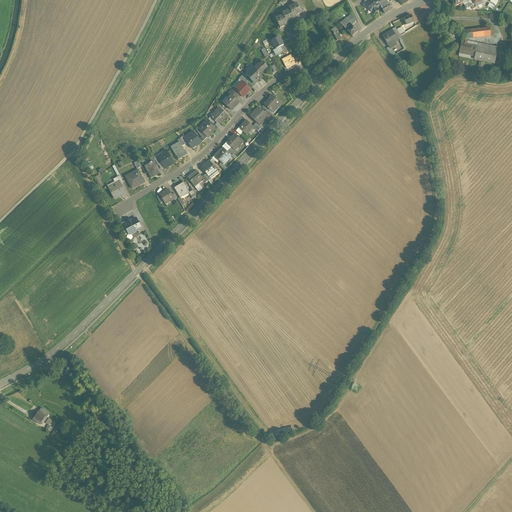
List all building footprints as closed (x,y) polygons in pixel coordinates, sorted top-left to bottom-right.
[(371,0),(366,3),(373,14),(382,9),(381,8),(381,7),(380,7),(378,2),(376,0),(371,0)] [(388,4),(381,8),(382,9),(385,14),(392,10),(390,7),(391,6),(389,2),(388,3),(388,4)] [(297,4),(289,8),(290,10),(282,13),(283,15),(276,19),(280,28),(288,24),(287,22),(295,18),(294,17),(301,13),(297,4)] [(352,14),(343,21),(347,24),(349,22),(352,25),(352,26),(356,22),(352,14)] [(411,15),(404,18),(407,25),(414,22),(411,15)] [(352,25),(351,26),(350,26),(349,26),(350,27),(349,28),(347,30),(352,36),(357,32),(352,26),(352,25)] [(490,28),(462,31),(463,34),(462,39),(467,39),(491,36),(490,28)] [(392,31),(389,33),(383,37),(388,45),(389,45),(392,43),(392,42),(393,41),(394,43),(398,40),(395,35),(393,31),(392,31)] [(333,34),(330,35),(334,43),(340,40),(336,32),(333,34)] [(398,33),(395,35),(398,40),(404,50),(406,48),(398,33)] [(272,41),(276,49),(284,45),(280,37),(272,41)] [(498,48),(467,41),(466,45),(477,47),(497,51),(498,48)] [(461,44),(459,52),(460,52),(475,55),(477,47),(466,45),(461,44)] [(497,51),(477,47),(475,55),(474,60),(495,64),(497,51)] [(265,48),(261,50),(264,57),(269,55),(265,48)] [(283,52),(277,55),(280,61),(282,60),(288,57),(285,51),(283,52)] [(288,57),(282,60),(286,69),(295,64),(291,55),(288,57)] [(263,62),(259,64),(260,65),(255,69),(260,75),(268,68),(263,62)] [(253,67),(250,70),(250,72),(252,74),(248,77),(250,79),(255,84),(262,78),(260,75),(255,69),(253,67)] [(247,81),(242,76),(239,80),(242,82),(246,86),(248,83),(247,81)] [(255,84),(250,79),(247,81),(248,83),(253,88),(256,85),(255,84)] [(246,86),(242,82),(235,90),(240,95),(243,98),(251,90),(246,86)] [(233,92),(232,91),(228,94),(231,97),(232,95),(236,99),(238,97),(233,92)] [(236,99),(232,95),(231,97),(228,94),(226,96),(228,98),(224,103),(231,111),(235,106),(239,102),(236,99)] [(276,100),(271,96),(269,98),(270,98),(266,102),(267,102),(264,105),(269,109),(272,112),(276,107),(280,103),(276,100)] [(268,116),(258,107),(250,116),(257,122),(258,124),(259,124),(260,125),(268,116)] [(219,108),(211,117),(217,123),(219,125),(220,125),(219,124),(225,119),(228,116),(219,108)] [(217,123),(211,117),(208,119),(211,121),(215,126),(217,123)] [(253,127),(246,120),(239,128),(246,135),(253,128),(254,128),(253,127)] [(207,122),(199,129),(206,136),(207,136),(208,137),(215,129),(213,128),(209,124),(207,122)] [(206,136),(199,129),(197,132),(204,140),(208,137),(207,136),(206,136)] [(184,139),(187,143),(192,149),(196,146),(197,144),(198,145),(202,142),(193,131),(184,139)] [(243,143),(235,134),(226,143),(231,147),(234,150),(236,151),(243,143)] [(179,143),(171,147),(179,159),(187,154),(185,150),(184,150),(182,147),(179,143)] [(223,148),(219,152),(214,156),(219,161),(224,165),(223,165),(231,156),(226,151),(223,148)] [(167,151),(163,154),(164,154),(158,158),(161,164),(164,169),(168,166),(170,165),(170,166),(174,164),(167,151)] [(219,173),(210,161),(201,167),(206,174),(209,177),(217,171),(219,173)] [(153,162),(152,162),(150,163),(147,165),(149,170),(147,171),(151,179),(160,174),(156,166),(156,167),(153,162)] [(138,170),(130,174),(132,178),(128,180),(132,189),(145,183),(138,170)] [(217,171),(209,177),(211,179),(219,173),(217,171)] [(198,172),(193,176),(192,175),(188,178),(190,181),(194,186),(198,183),(198,184),(204,180),(202,177),(198,172)] [(119,182),(109,188),(115,199),(126,193),(121,184),(120,184),(119,182)] [(189,193),(184,183),(175,188),(180,198),(181,198),(189,193)] [(168,190),(166,191),(160,195),(164,202),(166,205),(174,200),(175,200),(172,195),(168,190)] [(139,223),(136,218),(132,220),(131,219),(126,222),(127,223),(125,224),(124,225),(127,231),(129,234),(130,234),(131,235),(134,233),(134,232),(137,230),(137,231),(142,229),(139,223)] [(48,412),(41,407),(38,412),(44,416),(48,412)] [(44,416),(38,412),(33,419),(36,421),(36,422),(39,424),(40,423),(44,416)] [(56,423),(51,421),(46,429),(50,432),(56,423)]
